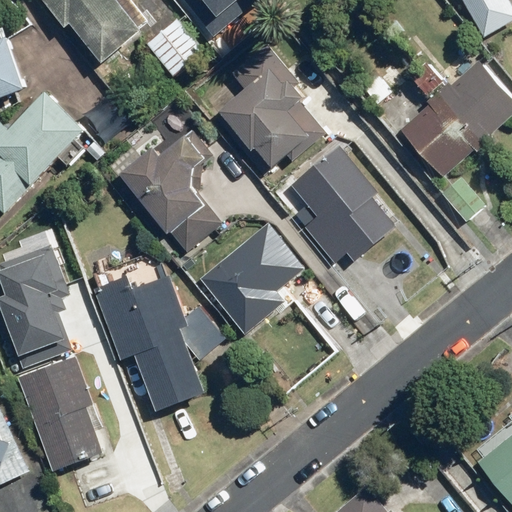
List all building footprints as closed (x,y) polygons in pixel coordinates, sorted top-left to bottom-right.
[(44,0),(70,30),(76,25),(109,64),(158,22),(138,0),(44,0)] [(258,0),(185,0),(215,36),(258,0)] [(511,0),(466,0),(489,39),(511,25),(511,0)] [(179,18),(148,47),(181,83),(213,54),(179,18)] [(0,102),(31,91),(13,39),(0,44),(0,102)] [(223,113),(260,157),(264,154),(278,171),(301,152),(305,157),(337,130),(284,66),(293,59),(279,41),(237,75),(250,91),(223,113)] [(511,94),(482,60),(451,87),(431,64),(415,78),(436,101),(406,128),(451,179),(511,124),(511,94)] [(4,122),(0,126),(0,209),(9,218),(92,132),(53,93),(15,133),(4,122)] [(228,227),(196,188),(200,169),(215,156),(197,134),(169,157),(160,146),(123,177),(190,258),(228,227)] [(318,216),(305,228),(342,270),(355,258),(359,263),(402,226),(375,196),(383,189),(341,142),(292,186),(318,216)] [(466,176),(445,193),(469,222),(489,205),(466,176)] [(280,313),(283,317),(300,303),(289,289),(314,268),(277,223),(207,281),(253,336),(280,313)] [(66,320),(76,317),(69,298),(76,296),(60,248),(4,267),(15,298),(8,300),(27,356),(73,340),(66,320)] [(202,307),(190,317),(177,282),(145,293),(133,258),(97,270),(104,292),(100,293),(123,359),(137,354),(159,417),(211,398),(200,366),(229,342),(202,307)] [(57,477),(107,458),(90,415),(102,411),(80,355),(19,379),(57,477)] [(0,487),(30,474),(15,442),(20,428),(7,424),(0,407),(0,487)] [(511,437),(481,462),(511,500),(511,437)] [(396,511),(373,483),(337,511),(396,511)]
